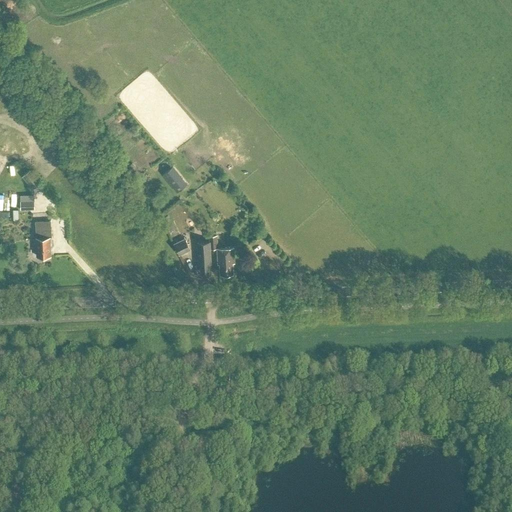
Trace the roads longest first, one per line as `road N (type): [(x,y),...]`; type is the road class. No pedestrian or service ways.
road 1 (tertiary): [(0,307),(511,284)]
road 2 (track): [(511,382),(191,386)]
road 3 (track): [(0,391),(191,386)]
